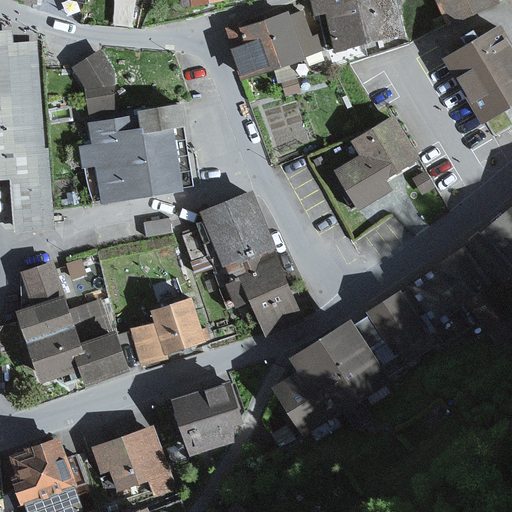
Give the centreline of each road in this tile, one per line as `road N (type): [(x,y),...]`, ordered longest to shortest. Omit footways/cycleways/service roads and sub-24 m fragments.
road 1 (tertiary): [(328,321),(0,433)]
road 2 (residential): [(328,321),(199,28)]
road 3 (tertiary): [(511,182),(328,321)]
road 4 (residential): [(199,28),(108,36),(0,9)]
